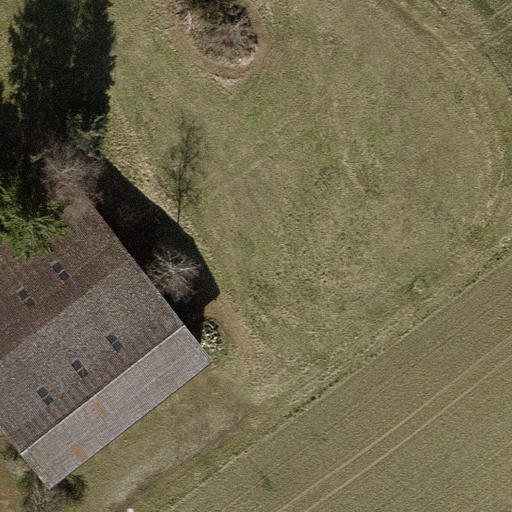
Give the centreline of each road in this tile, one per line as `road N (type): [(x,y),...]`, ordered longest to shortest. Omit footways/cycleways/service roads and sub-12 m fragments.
road 1 (track): [(144,511),(492,252),(511,220)]
road 2 (track): [(511,133),(463,46),(404,0)]
